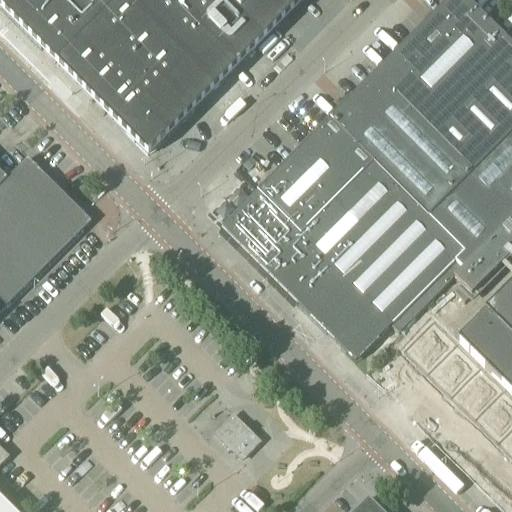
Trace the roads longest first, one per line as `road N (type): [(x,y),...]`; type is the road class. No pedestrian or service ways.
road 1 (unclassified): [(378,441),(154,219)]
road 2 (unclassified): [(154,219),(378,0)]
road 3 (unclassified): [(154,219),(0,64)]
road 4 (unclassified): [(0,369),(154,219)]
